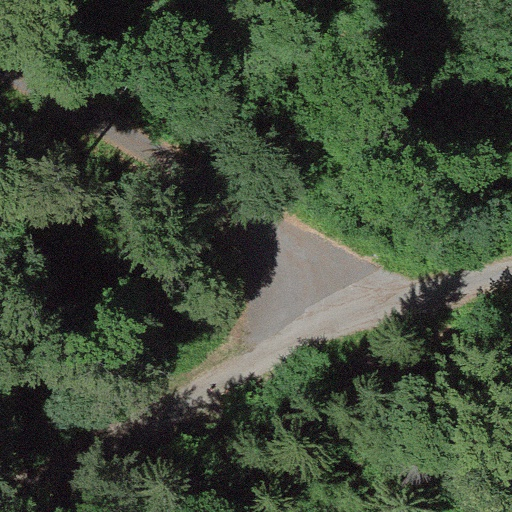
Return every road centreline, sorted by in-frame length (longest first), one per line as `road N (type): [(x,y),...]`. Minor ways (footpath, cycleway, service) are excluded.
road 1 (track): [(353,316),(297,240),(0,57)]
road 2 (track): [(353,316),(142,434),(0,493)]
road 3 (track): [(511,269),(353,316)]
